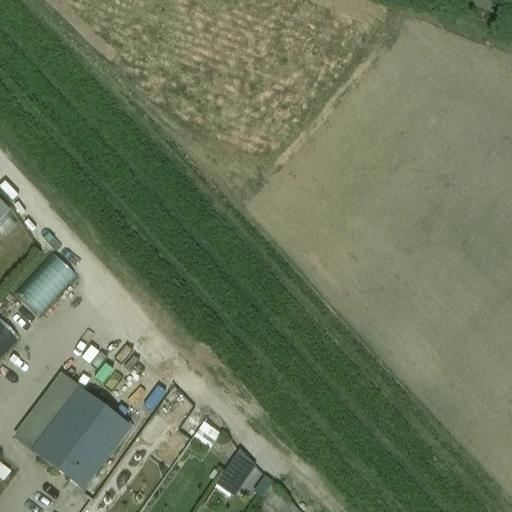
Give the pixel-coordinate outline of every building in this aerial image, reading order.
[(51,257),(16,297),(39,318),(75,277),(51,257)] [(0,361),(21,339),(0,319),(0,361)] [(129,427),(77,389),(30,454),(82,492),(129,427)] [(0,479),(3,482),(11,473),(0,462),(0,479)] [(271,511),(300,511),(250,466),(237,481),(271,511)] [(96,508),(103,511),(132,511),(103,495),(96,508)]
